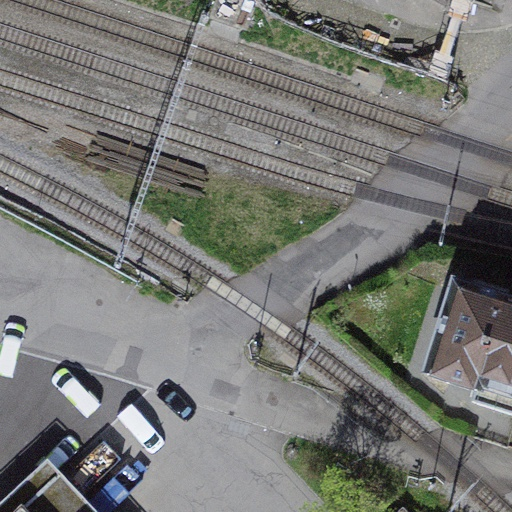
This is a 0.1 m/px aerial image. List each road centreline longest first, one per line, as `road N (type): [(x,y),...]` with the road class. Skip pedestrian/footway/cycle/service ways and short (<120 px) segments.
road 1 (residential): [(97,353),(210,332),(369,236),(511,100)]
road 2 (residential): [(97,353),(386,452)]
